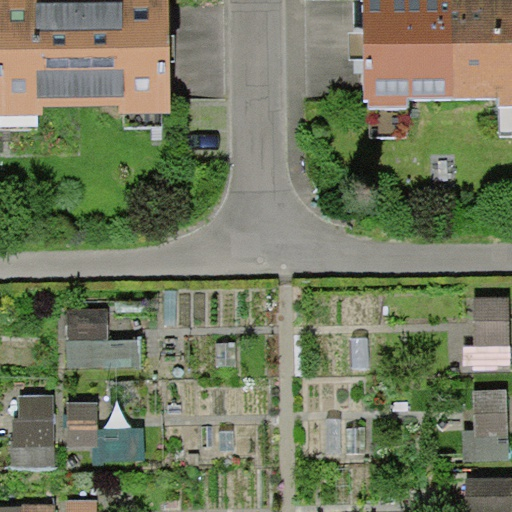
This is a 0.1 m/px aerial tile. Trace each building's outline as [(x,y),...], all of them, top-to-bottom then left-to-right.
[(175,0),(0,0),(0,126),(179,122),(175,0)] [(511,0),(375,0),(375,105),(511,105),(511,0)] [(507,301),(472,302),(474,348),(462,348),(463,375),(510,373),(507,301)] [(107,309),(66,309),(66,343),(107,343),(107,309)] [(506,392),(471,394),(474,433),(462,434),(463,463),(510,461),(506,392)] [(52,397),(16,399),(17,422),(7,423),(9,469),(55,467),(52,397)] [(95,405),(65,407),(67,449),(97,448),(95,405)] [(511,511),(511,491),(511,480),(464,482),(464,511),(511,511)] [(96,511),(95,501),(64,503),(64,511),(96,511)]
